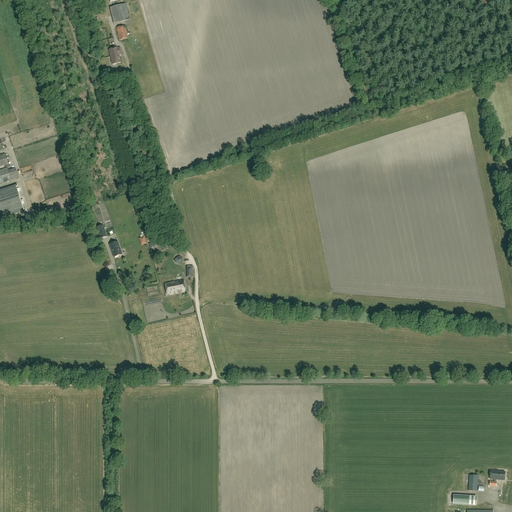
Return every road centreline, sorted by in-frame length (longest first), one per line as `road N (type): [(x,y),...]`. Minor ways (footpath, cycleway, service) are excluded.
road 1 (track): [(100,0),(159,145),(215,381)]
road 2 (unclassified): [(511,381),(144,381)]
road 3 (unclassified): [(144,381),(0,378)]
road 4 (unclassified): [(144,381),(111,261)]
